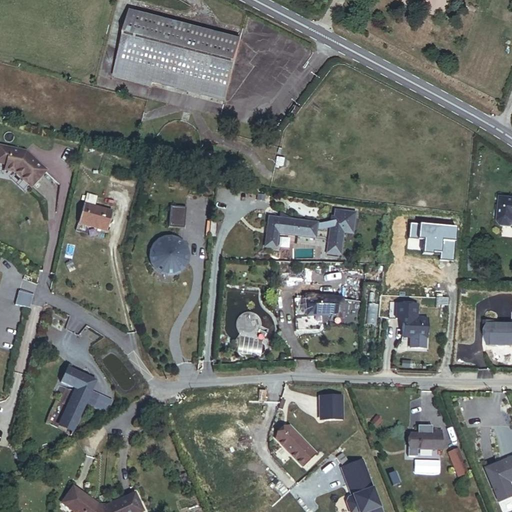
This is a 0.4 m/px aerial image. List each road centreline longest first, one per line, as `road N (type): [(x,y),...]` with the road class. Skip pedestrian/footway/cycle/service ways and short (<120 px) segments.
road 1 (residential): [(511,382),(178,383)]
road 2 (tertiary): [(255,0),(511,140)]
road 3 (unknown): [(50,293),(0,425)]
